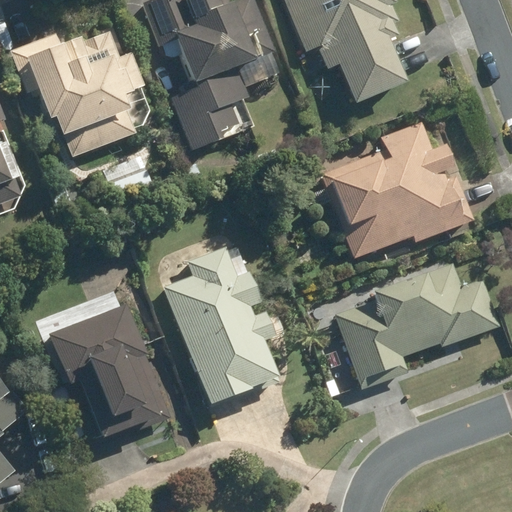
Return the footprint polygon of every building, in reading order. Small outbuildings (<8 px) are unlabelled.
[(224,0),(155,0),(139,5),(159,62),(179,55),(191,89),(168,97),(186,149),(249,128),(240,102),(248,100),(244,90),(280,77),(252,0),(240,0),(226,5),(224,0)] [(277,0),(302,63),(319,56),(326,73),(338,68),(352,103),(405,83),(388,41),(398,37),(392,23),(398,21),(393,7),(397,5),(394,0),(277,0)] [(129,53),(118,57),(114,47),(120,45),(112,27),(82,41),(79,35),(60,44),(55,32),(7,52),(25,95),(34,91),(60,150),(77,143),(83,156),(137,132),(122,97),(144,87),(129,53)] [(415,243),(471,219),(449,171),(453,169),(442,143),(431,148),(419,121),(377,140),(383,152),(318,180),(354,262),(412,237),(415,243)] [(276,382),(260,342),(275,336),(244,257),(229,263),(219,236),(152,262),(209,408),(276,382)] [(362,390),(409,371),(403,355),(436,342),(439,349),(500,325),(483,281),(462,289),(450,259),(329,306),(362,390)] [(131,304),(46,333),(86,451),(107,444),(105,437),(168,416),(131,304)] [(0,478),(11,469),(0,456),(0,432),(21,415),(0,389),(0,478)]
